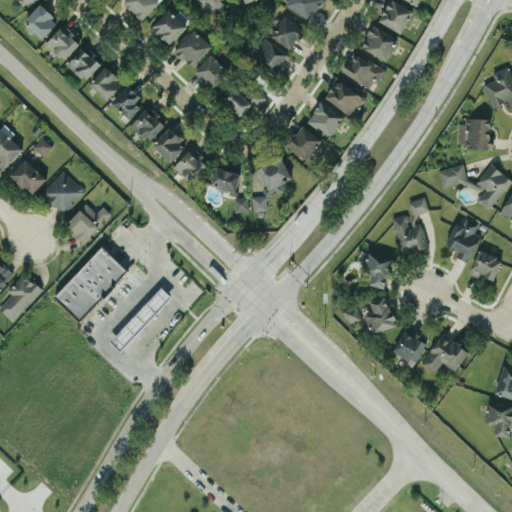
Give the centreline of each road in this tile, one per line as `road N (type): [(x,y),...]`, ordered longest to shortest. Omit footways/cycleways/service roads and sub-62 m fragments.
road 1 (residential): [(264,304),(480,511)]
road 2 (secondary): [(242,282),(146,398),(79,511)]
road 3 (secondary): [(449,0),(378,118),(293,230)]
road 4 (secondary): [(334,231),(423,114),(488,0)]
road 5 (residential): [(81,0),(221,136),(244,139)]
road 6 (residential): [(0,55),(145,191)]
road 7 (residential): [(244,139),(305,77),(355,0)]
road 8 (secondary): [(115,511),(208,372)]
road 9 (residential): [(236,277),(238,267),(178,209),(155,188),(145,191)]
road 10 (residential): [(145,191),(236,277)]
